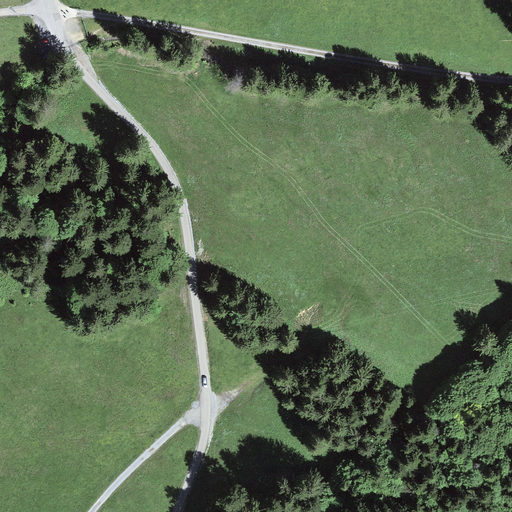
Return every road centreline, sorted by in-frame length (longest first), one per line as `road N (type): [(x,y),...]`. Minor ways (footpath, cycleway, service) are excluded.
road 1 (unclassified): [(177,511),(206,421),(183,212),(165,164),(70,55),(47,7)]
road 2 (track): [(511,80),(47,7)]
road 3 (track): [(206,405),(92,511)]
